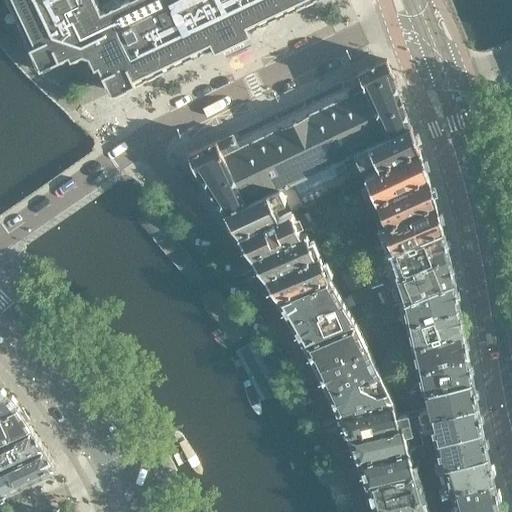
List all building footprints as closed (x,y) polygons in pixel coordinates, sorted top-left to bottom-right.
[(66,114),(113,92),(143,77),(216,43),(219,41),(244,30),(306,0),(0,0),(0,48),(1,50),(5,55),(10,60),(14,64),(18,69),(23,74),(28,78),(32,83),(37,88),(42,92),(46,96),(51,101),(56,105),(61,109),(66,114)] [(354,152),(410,125),(392,75),(394,74),(386,59),(358,73),(343,81),(342,80),(267,116),(232,133),(233,133),(217,140),(216,140),(188,153),(197,173),(199,172),(225,212),(224,213),(225,213),(280,187),(286,200),(292,197),(286,184),(349,155),(355,168),(361,165),(354,152)] [(420,150),(411,124),(410,125),(354,152),(361,165),(374,159),(379,169),(420,150)] [(420,150),(379,169),(365,176),(374,201),(428,176),(420,150)] [(436,203),(428,176),(374,201),(383,226),(436,203)] [(279,216),(274,206),(286,200),(280,187),(225,213),(239,235),(279,216)] [(436,203),(383,226),(380,227),(389,251),(443,230),(436,203)] [(137,219),(196,286),(209,275),(149,208),(137,219)] [(291,211),(279,216),(239,235),(252,256),(301,234),(291,211)] [(449,255),(443,230),(389,251),(382,254),(390,279),(449,255)] [(315,255),(305,232),(301,234),(252,256),(265,276),(315,255)] [(319,253),(315,255),(265,276),(278,296),(329,276),(319,253)] [(376,312),(398,303),(454,280),(449,255),(390,279),(378,284),(365,289),(376,312)] [(378,284),(369,260),(353,266),(365,289),(378,284)] [(329,276),(278,296),(292,319),(341,299),(329,276)] [(459,306),(454,280),(398,303),(404,325),(459,306)] [(199,296),(229,343),(246,332),(215,285),(199,296)] [(353,322),(341,299),(292,319),(305,342),(305,341),(353,322)] [(459,306),(404,325),(410,348),(464,331),(459,306)] [(366,348),(353,322),(305,341),(317,365),(366,348)] [(469,355),(464,331),(410,348),(416,370),(468,355),(469,355)] [(103,349),(94,337),(83,346),(92,358),(103,349)] [(262,400),(279,392),(253,340),(236,349),(262,400)] [(366,348),(317,365),(329,388),(378,374),(366,348)] [(473,380),(468,355),(416,370),(422,392),(427,390),(473,380)] [(390,399),(378,374),(329,388),(340,411),(390,399)] [(478,404),(473,380),(427,390),(431,406),(421,408),(422,412),(414,414),(415,419),(423,418),(478,404)] [(0,414),(18,406),(7,392),(0,395),(0,414)] [(263,404),(293,475),(312,467),(281,396),(263,404)] [(415,419),(414,414),(413,410),(393,415),(390,399),(340,411),(350,435),(415,419)] [(488,455),(483,430),(478,404),(423,418),(425,427),(433,426),(439,457),(435,457),(437,467),(443,465),(488,455)] [(0,439),(31,426),(18,406),(0,414),(0,439)] [(406,448),(402,433),(410,431),(409,427),(416,426),(415,419),(350,435),(360,459),(406,448)] [(0,467),(4,465),(44,447),(31,426),(0,439),(0,467)] [(57,467),(56,466),(55,466),(51,459),(45,448),(44,446),(44,447),(4,465),(15,487),(16,486),(37,476),(37,477),(39,476),(55,468),(57,467)] [(416,472),(413,462),(409,463),(406,448),(360,459),(368,483),(416,472)] [(494,480),(491,467),(488,455),(443,465),(447,481),(440,483),(442,493),(450,491),(494,480)] [(15,487),(4,465),(0,467),(0,493),(0,494),(8,490),(15,487)] [(423,497),(416,472),(368,483),(375,509),(423,497)] [(467,511),(499,504),(494,480),(450,491),(454,505),(446,507),(447,511),(467,511)] [(304,492),(309,511),(328,511),(321,487),(304,492)] [(427,511),(423,497),(375,509),(376,511),(427,511)]
